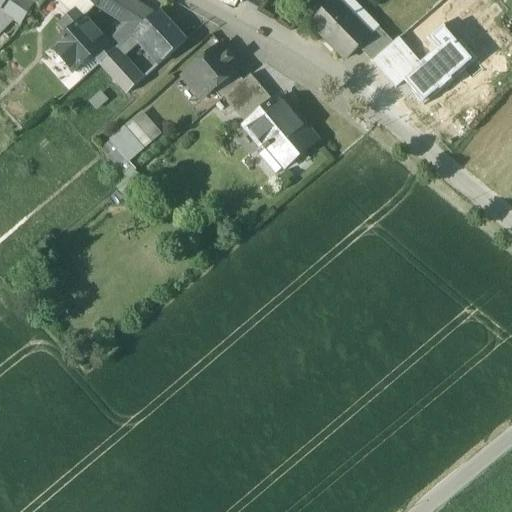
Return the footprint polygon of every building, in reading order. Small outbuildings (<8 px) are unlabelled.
[(0,0),(0,11),(20,26),(33,5),(25,0),(0,0)] [(155,16),(130,0),(115,0),(107,14),(124,25),(111,37),(120,47),(134,35),(155,16)] [(336,0),(335,2),(370,38),(379,29),(349,0),(336,0)] [(370,38),(335,2),(311,25),(346,61),(359,49),(370,38)] [(76,10),(59,25),(68,35),(85,20),(76,10)] [(186,42),(159,12),(155,16),(134,35),(140,41),(161,65),(186,42)] [(114,53),(85,20),(68,35),(52,50),(74,73),(93,56),(101,65),(114,53)] [(412,93),(424,107),(476,61),(460,42),(459,44),(443,25),(426,39),(437,51),(421,65),(418,68),(419,69),(404,82),(413,92),(412,93)] [(370,38),(359,49),(372,63),(393,44),(379,29),(370,38)] [(120,47),(117,50),(123,56),(140,41),(134,35),(120,47)] [(421,65),(399,39),(393,44),(372,63),(395,90),(404,82),(419,69),(418,68),(421,65)] [(221,47),(186,76),(205,99),(213,92),(236,73),(240,70),(221,47)] [(123,56),(117,50),(114,53),(101,65),(128,94),(144,80),(123,56)] [(236,73),(213,92),(221,101),(223,99),(243,82),(236,73)] [(243,82),(223,99),(246,126),(273,103),(251,76),(243,82)] [(297,118),(295,120),(277,100),(273,103),(246,126),(244,128),(264,152),(268,148),(284,166),(300,152),(303,155),(318,142),(297,118)] [(143,151),(124,130),(105,147),(118,161),(123,157),(129,163),(143,151)] [(284,166),(268,148),(264,152),(259,156),(276,176),(285,168),(284,166)]
